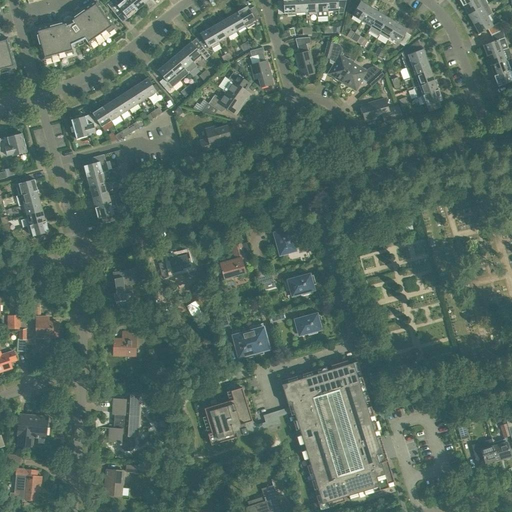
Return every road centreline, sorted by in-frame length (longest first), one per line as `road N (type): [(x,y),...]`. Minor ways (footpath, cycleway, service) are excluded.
road 1 (residential): [(275,402),(271,368),(351,343),(310,191)]
road 2 (residential): [(80,253),(310,191)]
road 3 (residential): [(310,191),(489,141)]
road 4 (residential): [(191,0),(100,70),(38,96)]
road 5 (residential): [(80,253),(38,96)]
road 6 (residential): [(489,141),(455,42),(425,0)]
road 7 (residential): [(71,511),(81,374)]
road 8 (residential): [(81,374),(80,253)]
